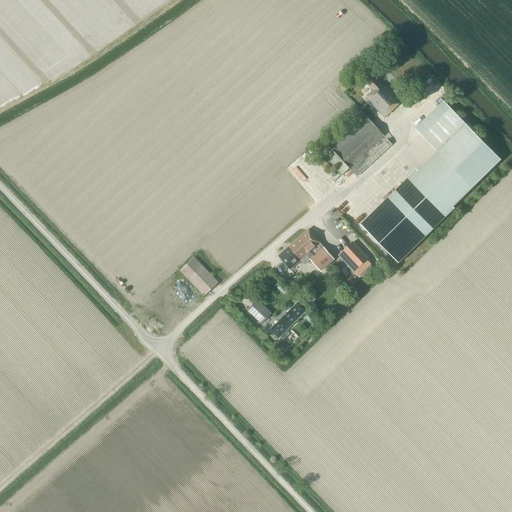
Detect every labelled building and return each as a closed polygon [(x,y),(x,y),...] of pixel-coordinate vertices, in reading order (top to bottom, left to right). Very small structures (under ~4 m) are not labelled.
[(390,87),(394,91),(392,93),(386,86),(385,87),(377,78),(383,71),(378,65),(371,71),(363,79),(373,90),(366,96),(385,117),(407,96),(395,83),(390,87)] [(384,135),(362,111),(326,143),(329,146),(347,166),(348,167),(384,135)] [(502,160),(467,124),(438,152),(388,200),(423,236),(502,160)] [(342,176),(350,169),(348,167),(347,166),(329,146),(321,152),(342,176)] [(335,259),(321,243),(309,229),(278,256),(290,269),(306,255),(321,272),(335,259)] [(360,262),(348,250),(340,257),(355,273),(373,255),(370,252),(360,262)] [(205,296),(218,283),(194,257),(181,270),(205,296)] [(272,313),(257,299),(247,310),(261,324),(272,313)] [(278,338),(306,311),(298,302),(270,330),(278,338)] [(283,340),(289,334),(286,331),(280,337),(283,340)] [(289,349),(281,341),(275,347),(283,355),(289,349)]
